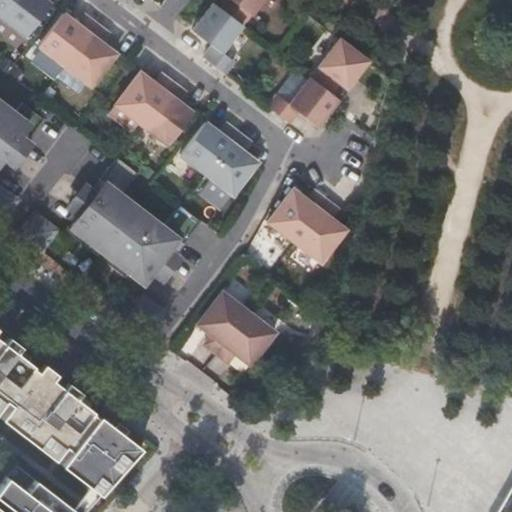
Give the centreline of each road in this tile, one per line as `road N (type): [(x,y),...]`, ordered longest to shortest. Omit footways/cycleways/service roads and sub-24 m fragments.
road 1 (residential): [(284,144),(238,236),(140,373)]
road 2 (residential): [(144,39),(284,144)]
road 3 (residential): [(140,373),(196,446),(263,491)]
road 4 (residential): [(0,273),(140,373)]
road 5 (residential): [(285,459),(140,373)]
road 6 (residential): [(409,511),(395,491),(349,460),(309,453),(285,459)]
